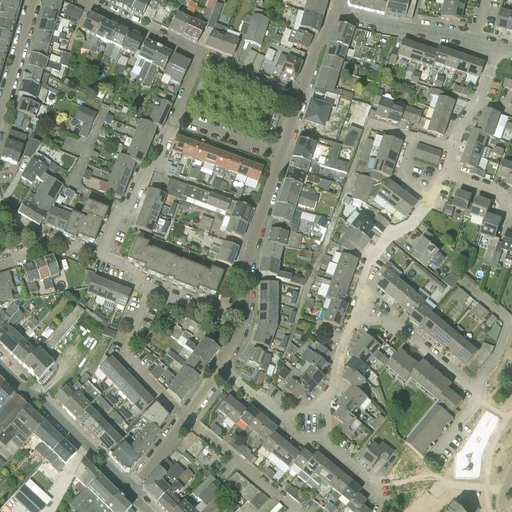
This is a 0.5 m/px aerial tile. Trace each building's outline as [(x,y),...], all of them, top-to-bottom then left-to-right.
[(0,0),(0,9),(17,15),(20,4),(6,0),(0,0)] [(59,14),(59,13),(62,2),(56,0),(46,0),(44,9),(59,14)] [(117,0),(115,5),(130,12),(136,0),(117,0)] [(142,18),(150,0),(136,0),(130,12),(142,18)] [(150,0),(142,18),(152,23),(160,5),(158,4),(151,1),(150,0)] [(299,12),(322,20),(327,1),(324,0),(301,0),(300,6),(287,1),(285,7),(299,12)] [(349,7),(365,11),(367,0),(347,0),(347,4),(349,7)] [(367,0),(365,11),(384,15),(387,0),(367,0)] [(387,0),(384,15),(397,18),(404,19),(409,0),(387,0)] [(444,0),(443,6),(462,10),(464,0),(444,0)] [(187,11),(193,15),(197,6),(191,3),(187,11)] [(223,6),(216,3),(213,11),(207,27),(214,29),(223,6)] [(70,18),(78,21),(82,12),(68,5),(63,15),(64,16),(70,18)] [(462,10),(443,6),(440,18),(460,22),(462,10)] [(190,20),(182,37),(196,44),(204,28),(206,29),(207,27),(213,11),(206,8),(201,21),(197,19),(195,22),(190,20)] [(0,21),(14,25),(17,15),(0,9),(0,21)] [(59,14),(44,9),(41,21),(59,27),(61,20),(57,19),(59,14)] [(269,13),(257,10),(256,15),(267,19),(269,13)] [(497,29),(509,32),(511,19),(511,13),(501,11),(497,29)] [(292,30),(311,38),(313,33),(317,35),(322,20),(299,12),(297,18),(296,18),(292,30)] [(168,30),(182,37),(190,20),(176,13),(168,30)] [(81,47),(89,51),(103,21),(88,14),(80,30),(89,35),(86,43),(83,42),(81,47)] [(78,21),(70,18),(64,16),(63,20),(65,21),(70,22),(74,26),(78,21)] [(252,16),(251,19),(246,37),(244,42),(261,48),(269,21),(252,16)] [(239,34),(246,37),(251,19),(245,17),(239,34)] [(0,32),(11,36),(14,25),(0,21),(0,32)] [(61,34),(57,33),(59,27),(41,21),(37,33),(64,41),(66,35),(61,34)] [(101,40),(109,44),(117,28),(103,21),(89,51),(96,54),(98,49),(97,48),(101,40)] [(350,41),(353,42),(357,31),(356,31),(356,32),(353,31),(353,30),(336,25),(329,45),(347,50),(348,50),(350,41)] [(114,46),(122,50),(129,34),(117,28),(109,44),(100,63),(106,65),(114,48),(113,48),(114,46)] [(292,30),(287,43),(292,45),(306,51),(311,38),(292,30)] [(0,44),(8,46),(11,36),(0,32),(0,44)] [(208,41),(206,48),(219,53),(225,37),(212,32),(210,38),(209,37),(208,40),(208,41)] [(63,45),(64,41),(37,33),(34,45),(51,50),(52,50),(52,49),(57,51),(59,44),(63,45)] [(131,57),(133,58),(142,40),(129,34),(122,50),(132,55),(131,57)] [(280,44),(282,37),(274,34),(272,40),(280,44)] [(225,37),(219,53),(232,58),(238,41),(225,37)] [(353,51),(360,53),(361,49),(363,40),(357,38),(354,47),(353,51)] [(397,57),(409,61),(414,45),(402,41),(399,52),(393,50),(388,64),(389,64),(393,65),(394,66),(397,57)] [(135,83),(142,87),(159,48),(145,42),(135,63),(143,67),(141,71),(140,70),(138,74),(139,74),(135,83)] [(71,56),(71,55),(62,52),(61,59),(50,55),(52,50),(51,50),(34,45),(30,56),(45,60),(60,65),(65,67),(67,68),(71,56)] [(324,58),(343,63),(343,62),(345,56),(360,60),(362,54),(360,53),(353,51),(348,50),(347,50),(329,45),(324,58)] [(409,61),(420,65),(425,49),(414,45),(409,61)] [(157,71),(158,68),(163,71),(171,54),(159,48),(142,87),(149,90),(158,72),(157,71)] [(434,64),(444,68),(449,52),(438,48),(436,53),(437,53),(433,64),(434,64)] [(287,57),(281,55),(277,66),(283,68),(280,75),(295,81),(302,64),(305,55),(291,49),(288,57),(287,57)] [(425,49),(420,65),(432,69),(434,64),(433,64),(437,53),(436,53),(425,49)] [(265,57),(251,50),(243,66),(258,74),(265,57)] [(444,68),(455,72),(460,56),(449,52),(444,68)] [(164,93),(174,98),(180,86),(181,83),(190,63),(173,55),(163,76),(170,79),(164,93)] [(64,69),(65,67),(60,65),(45,60),(30,56),(26,68),(41,73),(41,71),(45,71),(46,68),(59,72),(60,67),(64,69)] [(123,66),(126,59),(120,56),(117,64),(123,66)] [(455,72),(466,75),(471,60),(460,56),(455,72)] [(356,72),(357,67),(343,62),(343,63),(324,58),(320,70),(338,75),(339,72),(341,73),(340,75),(344,76),(344,74),(348,75),(356,77),(357,72),(356,72)] [(378,71),(384,73),(388,62),(382,60),(379,67),(378,71)] [(471,60),(466,75),(478,79),(483,64),(471,60)] [(44,89),(57,96),(58,92),(46,86),(48,81),(45,79),(44,82),(42,81),(41,84),(40,83),(43,73),(42,73),(43,71),(45,72),(45,71),(41,71),(41,73),(26,68),(22,82),(44,89)] [(314,90),(351,101),(353,94),(339,90),(334,90),(338,75),(320,70),(314,90)] [(503,87),(509,89),(511,80),(511,75),(507,74),(503,87)] [(435,83),(442,85),(444,79),(437,77),(435,83)] [(391,82),(383,79),(381,85),(389,88),(391,82)] [(57,96),(44,89),(22,82),(18,95),(36,101),(44,104),(48,91),(57,96)] [(99,97),(103,100),(107,92),(103,89),(99,97)] [(434,110),(450,115),(454,103),(443,100),(445,94),(431,89),(429,95),(438,98),(434,110)] [(375,117),(386,121),(392,105),(380,101),(383,92),(378,90),(372,105),(378,107),(375,117)] [(143,121),(156,127),(161,129),(166,120),(165,120),(171,106),(155,99),(152,106),(150,105),(143,121)] [(37,113),(40,106),(20,100),(16,112),(35,119),(37,113)] [(304,122),(323,128),(329,108),(310,102),(304,122)] [(400,120),(406,122),(410,108),(404,106),(403,109),(392,105),(386,121),(398,125),(400,120)] [(264,125),(268,110),(255,106),(251,122),(264,125)] [(96,115),(80,107),(74,119),(91,127),(96,115)] [(406,122),(411,124),(416,110),(410,108),(406,122)] [(416,110),(411,124),(418,126),(422,112),(416,110)] [(430,121),(446,126),(450,115),(434,110),(430,121)] [(481,122),(496,127),(500,115),(485,110),(481,122)] [(18,114),(14,126),(19,128),(22,116),(18,114)] [(136,130),(153,137),(156,127),(143,121),(140,120),(136,130)] [(446,126),(430,121),(426,133),(442,138),(446,126)] [(488,137),(492,139),(496,127),(481,122),(477,132),(477,133),(488,137)] [(86,139),(90,128),(82,125),(78,136),(86,139)] [(342,146),(355,150),(362,131),(349,127),(342,146)] [(132,140),(149,147),(153,137),(136,130),(132,140)] [(27,136),(9,131),(1,160),(17,165),(27,136)] [(485,148),(488,137),(477,133),(477,132),(473,131),(469,143),(485,148)] [(337,161),(341,148),(300,135),(292,159),(319,166),(346,174),(350,164),(337,161)] [(38,142),(28,137),(22,159),(29,163),(38,142)] [(171,151),(182,155),(187,142),(176,137),(173,145),(173,144),(172,146),(173,147),(171,151)] [(379,149),(397,156),(401,144),(383,138),(379,149)] [(128,150),(145,156),(149,147),(132,140),(128,150)] [(362,154),(369,157),(374,142),(367,140),(362,154)] [(182,155),(193,159),(198,146),(187,142),(182,155)] [(465,154),(481,159),(485,148),(469,143),(465,154)] [(413,158),(419,160),(423,147),(417,145),(413,158)] [(193,159),(204,163),(207,154),(209,149),(198,146),(193,159)] [(419,160),(425,162),(429,149),(423,147),(419,160)] [(204,163),(215,167),(219,153),(209,149),(207,154),(204,163)] [(375,160),(393,167),(397,156),(379,149),(375,160)] [(425,162),(431,164),(435,151),(429,149),(425,162)] [(119,157),(135,163),(141,166),(145,156),(128,150),(125,157),(119,155),(119,157)] [(435,151),(431,164),(437,166),(441,153),(435,151)] [(213,172),(223,176),(224,174),(230,157),(219,153),(215,167),(213,172)] [(365,162),(367,158),(368,158),(369,157),(362,154),(359,160),(365,162)] [(483,179),(485,173),(477,170),(481,159),(465,154),(461,165),(471,169),(469,174),(483,179)] [(37,185),(40,182),(44,174),(43,174),(49,164),(35,156),(21,178),(31,185),(35,179),(40,182),(37,185)] [(115,166),(131,172),(135,163),(119,157),(115,166)] [(230,157),(224,174),(229,176),(230,173),(236,175),(241,161),(230,157)] [(288,170),(316,178),(319,166),(292,159),(288,170)] [(358,182),(372,187),(374,181),(378,182),(380,175),(389,178),(393,167),(375,160),(370,159),(366,169),(372,171),(369,179),(360,175),(358,182)] [(236,175),(247,179),(252,165),(241,161),(236,175)] [(498,177),(509,181),(510,182),(511,174),(511,163),(503,161),(498,177)] [(164,171),(175,175),(178,166),(178,165),(172,163),(172,164),(167,162),(164,171)] [(196,182),(199,174),(202,168),(195,165),(194,170),(191,169),(188,177),(197,180),(196,182)] [(252,165),(247,179),(258,183),(263,169),(252,165)] [(111,175),(128,182),(131,172),(115,166),(111,175)] [(321,180),(321,179),(316,178),(288,170),(284,182),(303,187),(304,182),(319,186),(319,185),(325,187),(326,181),(321,180)] [(40,182),(37,185),(39,187),(42,183),(43,184),(35,198),(30,194),(18,213),(39,226),(45,217),(45,216),(62,186),(44,174),(40,182)] [(199,174),(196,182),(201,184),(205,176),(199,174)] [(108,185),(124,191),(128,182),(111,175),(108,185)] [(230,219),(246,225),(252,210),(236,204),(231,201),(210,194),(170,179),(164,194),(166,195),(185,202),(230,219)] [(211,188),(219,190),(222,182),(214,179),(211,188)] [(222,182),(219,190),(224,192),(225,190),(227,183),(226,183),(222,182)] [(281,193),(313,202),(315,195),(316,191),(303,187),(284,182),(281,193)] [(371,189),(372,187),(358,182),(355,187),(370,193),(371,189)] [(377,197),(385,203),(386,204),(398,189),(388,182),(377,197)] [(124,191),(108,185),(104,194),(120,200),(124,191)] [(368,199),(370,193),(355,187),(353,194),(368,199)] [(244,190),(238,188),(235,196),(240,198),(244,190)] [(395,211),(396,212),(407,197),(398,189),(386,204),(384,207),(384,208),(383,209),(392,216),(395,211)] [(164,194),(164,195),(149,190),(146,199),(163,206),(166,196),(166,195),(164,194)] [(249,192),(246,200),(251,202),(254,194),(249,192)] [(466,213),(469,205),(472,197),(458,192),(455,203),(449,201),(445,214),(452,216),(454,209),(466,212),(464,217),(465,217),(466,213)] [(314,210),(316,203),(313,202),(281,193),(277,205),(294,210),(296,205),(314,210)] [(366,204),(368,199),(353,194),(351,199),(366,204)] [(407,197),(396,212),(405,219),(416,204),(407,197)] [(159,215),(163,206),(146,199),(142,209),(159,215)] [(343,203),(349,207),(352,203),(347,199),(343,203)] [(485,221),(487,215),(491,203),(477,199),(474,207),(469,205),(466,213),(465,217),(472,220),(473,217),(485,221)] [(71,213),(70,216),(64,233),(62,236),(75,241),(77,237),(94,244),(102,222),(103,223),(108,210),(86,202),(81,214),(87,216),(86,219),(84,219),(84,218),(71,213)] [(179,209),(187,212),(190,205),(181,202),(179,209)] [(45,226),(54,229),(61,212),(62,212),(63,207),(58,205),(56,210),(52,208),(45,226)] [(271,228),(296,235),(296,234),(298,226),(302,213),(294,211),(294,210),(277,205),(272,219),(273,219),(271,228)] [(155,225),(159,215),(142,209),(138,218),(155,225)] [(54,229),(64,233),(70,216),(62,212),(61,212),(54,229)] [(351,227),(365,238),(373,228),(381,234),(385,229),(373,219),(370,217),(367,221),(359,215),(359,216),(355,212),(347,222),(351,225),(350,227),(351,227)] [(373,219),(385,229),(389,224),(377,215),(373,219)] [(480,236),(486,238),(487,235),(495,238),(501,220),(487,215),(485,221),(480,236)] [(202,216),(198,229),(209,233),(213,220),(202,216)] [(329,222),(321,216),(316,224),(324,230),(329,222)] [(151,234),(155,225),(138,218),(134,228),(151,234)] [(230,219),(224,233),(241,239),(246,225),(230,219)] [(346,239),(346,240),(341,246),(341,247),(342,248),(351,253),(355,248),(361,253),(370,242),(365,238),(351,227),(343,237),(346,239)] [(296,234),(296,235),(271,228),(271,231),(270,231),(267,245),(283,248),(285,248),(299,251),(301,238),(305,239),(305,237),(296,234)] [(511,232),(509,231),(504,245),(498,243),(497,248),(491,264),(496,267),(497,268),(503,251),(508,253),(506,260),(511,262),(511,232)] [(435,239),(427,232),(421,239),(423,240),(414,250),(416,252),(419,254),(415,258),(412,256),(427,269),(440,252),(430,244),(435,239)] [(177,242),(184,245),(186,238),(179,236),(177,242)] [(143,271),(155,276),(164,254),(151,249),(151,250),(147,248),(149,244),(136,239),(127,261),(144,268),(143,271)] [(216,261),(231,267),(238,249),(222,243),(220,249),(212,246),(208,258),(216,261)] [(280,260),(283,248),(267,245),(265,244),(261,257),(280,260)] [(486,259),(491,264),(497,248),(489,246),(485,259),(486,259)] [(189,252),(183,250),(181,255),(187,258),(189,252)] [(302,260),(310,262),(312,253),(299,250),(298,258),(302,259),(302,260)] [(172,283),(184,288),(193,265),(181,260),(180,261),(176,259),(164,254),(155,276),(167,281),(168,279),(173,281),(172,283)] [(337,266),(353,272),(357,261),(340,255),(337,266)] [(63,272),(59,273),(53,257),(43,261),(51,284),(53,288),(55,294),(70,291),(63,272)] [(275,279),(304,287),(306,279),(292,275),(291,276),(277,273),(279,263),(280,260),(261,257),(260,260),(258,274),(275,277),(275,279)] [(55,294),(53,288),(51,284),(43,261),(34,264),(40,281),(40,283),(42,282),(47,296),(55,294)] [(377,287),(386,294),(398,279),(390,271),(394,266),(389,262),(379,274),(384,278),(377,287)] [(413,268),(418,273),(422,268),(417,263),(413,268)] [(38,292),(35,283),(40,281),(34,264),(22,268),(25,277),(27,284),(26,284),(30,295),(38,292)] [(193,265),(184,288),(196,293),(198,289),(215,296),(223,274),(211,269),(209,272),(205,271),(205,270),(193,265)] [(333,276),(349,283),(353,272),(337,266),(333,276)] [(428,280),(431,275),(422,268),(418,273),(428,280)] [(0,303),(13,301),(18,300),(18,301),(20,300),(26,299),(25,294),(12,296),(11,292),(14,291),(9,273),(9,272),(0,274),(0,303)] [(460,279),(457,277),(453,273),(453,274),(452,273),(444,282),(452,289),(460,279)] [(87,274),(84,281),(90,283),(92,277),(87,274)] [(437,288),(441,283),(431,275),(428,280),(437,288)] [(331,282),(323,280),(321,285),(346,293),(349,283),(333,276),(331,282)] [(86,294),(96,298),(102,281),(93,277),(86,294)] [(386,294),(395,301),(407,286),(398,279),(386,294)] [(96,298),(105,301),(112,285),(102,281),(96,298)] [(441,283),(437,288),(443,293),(447,288),(441,283)] [(259,294),(278,294),(278,284),(260,284),(259,294)] [(105,301),(115,305),(121,289),(112,285),(105,301)] [(342,304),(346,293),(321,285),(320,289),(317,295),(331,300),(332,300),(342,304)] [(395,301),(404,309),(417,294),(407,286),(395,301)] [(121,289),(115,305),(124,309),(131,292),(121,289)] [(453,298),(457,302),(465,293),(460,289),(453,298)] [(465,293),(457,302),(458,302),(462,306),(470,296),(465,293)] [(259,304),(278,304),(278,294),(259,294),(259,304)] [(404,309),(413,316),(413,317),(422,306),(423,305),(426,301),(417,294),(404,309)] [(0,332),(0,344),(12,356),(23,342),(24,341),(32,332),(37,328),(50,312),(46,308),(36,320),(33,317),(25,326),(28,330),(21,338),(13,331),(34,307),(31,304),(32,303),(29,301),(31,298),(30,298),(23,307),(22,308),(10,321),(10,320),(6,325),(0,332)] [(4,315),(10,320),(10,321),(22,308),(23,307),(30,298),(26,299),(18,301),(19,302),(12,306),(4,315)] [(331,300),(327,311),(343,317),(347,306),(342,304),(332,300),(331,300)] [(458,311),(462,306),(458,302),(453,308),(458,311)] [(259,314),(277,314),(278,304),(259,304),(259,314)] [(471,313),(476,317),(484,308),(479,304),(478,305),(475,308),(471,313)] [(54,332),(44,343),(51,349),(52,350),(85,312),(77,305),(54,332)] [(410,320),(419,328),(432,313),(423,305),(422,306),(413,317),(413,316),(410,320)] [(484,308),(476,317),(481,321),(488,312),(484,308)] [(343,317),(327,311),(323,322),(339,328),(343,317)] [(426,329),(431,334),(442,321),(432,313),(419,328),(423,332),(426,329)] [(259,324),(277,327),(277,314),(259,314),(259,324)] [(490,329),(497,320),(492,316),(491,317),(487,322),(485,325),(490,329)] [(434,341),(438,344),(451,328),(442,321),(431,334),(437,338),(434,341)] [(255,334),(273,340),(277,327),(259,324),(255,334)] [(488,334),(496,342),(501,328),(496,325),(488,334)] [(169,335),(178,342),(184,333),(175,326),(169,335)] [(40,336),(30,347),(24,341),(23,342),(12,356),(23,367),(35,353),(39,349),(44,343),(54,332),(48,327),(41,336),(40,336)] [(444,345),(449,349),(459,336),(451,328),(438,344),(442,347),(444,345)] [(106,329),(102,335),(113,340),(116,333),(106,329)] [(303,333),(295,330),(292,336),(300,339),(303,333)] [(269,349),(273,340),(255,334),(252,343),(269,349)] [(380,363),(380,362),(385,357),(378,352),(385,343),(374,334),(370,339),(366,336),(359,345),(377,360),(380,363)] [(453,356),(457,359),(469,344),(459,336),(449,349),(455,354),(453,356)] [(188,351),(208,365),(219,351),(204,340),(196,351),(193,349),(194,347),(188,342),(184,348),(189,351),(188,351)] [(288,348),(295,354),(299,350),(290,343),(288,348)] [(474,357),(479,352),(469,344),(457,359),(460,362),(463,360),(468,364),(470,362),(474,357)] [(482,348),(492,354),(494,348),(483,344),(482,348)] [(373,365),(377,360),(359,345),(350,355),(354,358),(355,358),(365,367),(366,366),(370,370),(371,369),(367,366),(370,362),(373,365)] [(317,350),(326,358),(330,353),(321,346),(317,350)] [(292,358),(295,354),(288,348),(286,353),(292,358)] [(479,352),(488,359),(492,354),(482,348),(479,352)] [(46,356),(45,355),(39,349),(35,353),(23,367),(38,382),(54,364),(52,362),(46,356)] [(263,379),(272,356),(253,349),(248,363),(258,368),(257,372),(251,384),(259,388),(263,379)] [(306,363),(319,374),(327,365),(322,362),(326,358),(317,350),(313,355),(308,350),(301,359),(306,363)] [(173,361),(198,379),(208,365),(188,351),(185,356),(189,359),(186,363),(170,351),(166,356),(167,357),(173,361)] [(453,419),(456,415),(453,413),(463,402),(448,389),(452,385),(446,380),(442,377),(437,372),(436,373),(429,366),(423,361),(419,366),(414,362),(406,356),(407,355),(401,351),(387,367),(386,369),(388,371),(387,372),(393,377),(394,376),(407,386),(411,382),(437,403),(411,433),(410,432),(404,438),(406,439),(404,441),(403,441),(416,452),(422,457),(427,451),(433,443),(433,444),(443,433),(442,432),(448,425),(449,426),(453,420),(453,419)] [(474,357),(484,364),(488,359),(479,352),(474,357)] [(109,360),(104,356),(99,366),(100,368),(98,370),(105,378),(118,365),(111,358),(109,360)] [(385,357),(380,362),(385,367),(390,361),(385,357)] [(470,362),(479,369),(484,364),(474,357),(470,362)] [(366,375),(370,370),(366,366),(365,367),(355,358),(354,358),(347,367),(350,370),(362,379),(366,382),(367,381),(363,378),(366,375)] [(198,379),(173,361),(170,365),(180,373),(175,379),(190,391),(198,379)] [(470,362),(468,364),(466,367),(475,375),(479,369),(470,362)] [(299,372),(316,387),(324,378),(319,374),(306,363),(299,372)] [(105,378),(112,385),(125,373),(118,365),(105,378)] [(157,382),(162,376),(166,372),(163,370),(158,366),(150,375),(157,382)] [(290,373),(282,366),(280,372),(287,378),(290,373)] [(309,396),(316,387),(299,372),(294,368),(290,373),(287,378),(304,392),(309,396)] [(350,370),(343,380),(352,387),(353,387),(358,392),(366,382),(362,379),(350,370)] [(167,371),(166,372),(162,376),(172,385),(167,392),(180,405),(190,391),(175,379),(167,371)] [(278,376),(284,381),(287,378),(280,372),(278,376)] [(112,385),(119,392),(132,380),(125,373),(112,385)] [(54,400),(63,409),(87,383),(90,380),(91,378),(87,374),(72,389),(69,386),(54,400)] [(297,401),(304,392),(287,378),(284,381),(288,385),(284,390),(297,401)] [(119,392),(127,400),(139,387),(132,380),(119,392)] [(90,407),(101,396),(99,394),(94,389),(87,383),(63,409),(75,421),(90,407)] [(0,410),(14,394),(5,385),(0,390),(0,410)] [(99,394),(99,393),(103,390),(98,385),(97,386),(94,389),(99,394)] [(127,400),(134,407),(146,395),(139,387),(127,400)] [(360,409),(368,399),(358,392),(353,387),(352,387),(345,396),(360,409)] [(377,397),(383,395),(381,388),(375,390),(377,397)] [(223,393),(219,398),(223,402),(227,397),(223,393)] [(0,443),(5,448),(15,437),(24,445),(28,440),(34,435),(45,423),(14,394),(0,410),(0,443)] [(134,407),(141,414),(153,402),(146,395),(134,407)] [(383,395),(377,397),(380,404),(385,402),(383,395)] [(354,416),(360,409),(345,396),(337,406),(341,409),(341,408),(352,417),(353,417),(354,416)] [(217,410),(226,418),(237,405),(228,397),(217,410)] [(104,407),(107,404),(103,399),(99,403),(104,407)] [(107,404),(104,407),(108,412),(112,408),(107,404)] [(140,419),(141,421),(159,434),(159,433),(158,432),(168,418),(155,404),(140,419)] [(226,418),(235,425),(239,421),(246,412),(237,405),(226,418)] [(75,421),(81,428),(96,414),(90,407),(75,421)] [(239,421),(247,428),(259,414),(250,407),(246,412),(239,421),(235,425),(239,421)] [(123,416),(127,413),(122,408),(119,412),(123,416)] [(361,424),(353,417),(352,417),(341,408),(341,409),(334,417),(343,425),(339,430),(350,439),(354,434),(353,433),(361,424)] [(116,421),(120,417),(115,412),(112,416),(116,421)] [(127,413),(123,416),(128,421),(131,418),(127,413)] [(81,428),(88,434),(103,420),(96,414),(81,428)] [(249,436),(253,440),(268,422),(259,414),(247,428),(252,432),(249,436)] [(375,420),(380,424),(385,419),(380,415),(375,420)] [(120,417),(116,421),(121,425),(124,422),(120,417)] [(88,434),(94,441),(109,427),(103,420),(88,434)] [(380,424),(375,420),(370,426),(375,430),(380,424)] [(135,427),(133,429),(137,432),(131,439),(135,442),(130,449),(140,460),(159,434),(141,421),(138,424),(135,427)] [(265,442),(273,434),(277,429),(268,422),(253,440),(257,435),(265,442)] [(52,453),(63,441),(45,423),(34,435),(28,440),(24,445),(22,447),(28,452),(36,445),(35,445),(38,441),(41,444),(36,450),(46,459),(45,461),(52,453)] [(209,431),(213,434),(218,428),(214,425),(209,431)] [(94,441),(101,448),(116,434),(109,427),(94,441)] [(218,428),(213,434),(217,437),(221,431),(218,428)] [(101,448),(108,455),(122,441),(116,434),(101,448)] [(261,447),(270,455),(282,441),(273,434),(265,442),(265,443),(261,447)] [(227,445),(231,448),(236,443),(232,440),(227,445)] [(65,465),(67,462),(77,471),(83,460),(63,441),(52,453),(45,461),(50,466),(58,459),(65,465)] [(279,462),(280,462),(291,449),(282,441),(270,455),(271,455),(267,459),(276,466),(279,462)] [(379,447),(375,443),(361,460),(372,469),(381,459),(386,462),(394,451),(383,442),(379,447)] [(236,443),(231,448),(235,452),(239,446),(236,443)] [(130,449),(124,444),(110,457),(125,472),(125,473),(128,473),(129,473),(129,472),(140,460),(130,449)] [(303,451),(298,448),(295,452),(291,449),(280,462),(288,469),(292,465),(303,451)] [(293,465),(301,472),(312,458),(303,451),(292,465),(288,469),(289,469),(293,465)] [(181,456),(191,464),(194,461),(184,453),(181,456)] [(302,472),(310,478),(325,461),(316,453),(312,458),(301,472),(302,472)] [(245,460),(249,463),(253,457),(249,454),(245,460)] [(253,457),(249,463),(252,466),(257,460),(253,457)] [(99,476),(83,460),(77,471),(74,476),(74,478),(86,490),(86,489),(99,476)] [(174,483),(184,472),(176,464),(172,469),(165,461),(158,469),(174,483)] [(310,478),(319,486),(334,468),(325,461),(310,478)] [(323,482),(331,489),(342,475),(334,468),(319,486),(323,482)] [(143,490),(156,503),(174,483),(158,469),(143,486),(143,490)] [(156,503),(165,511),(173,511),(183,502),(186,498),(190,495),(188,493),(178,502),(172,496),(177,491),(179,493),(183,489),(182,488),(194,476),(188,469),(184,472),(174,483),(156,503)] [(263,474),(267,477),(271,472),(267,469),(263,474)] [(271,472),(267,477),(270,481),(275,475),(271,472)] [(227,481),(232,486),(241,477),(236,473),(228,480),(227,481)] [(173,511),(201,511),(205,509),(218,496),(219,495),(222,493),(224,488),(216,480),(216,481),(211,475),(192,493),(198,500),(197,502),(199,505),(193,510),(184,501),(191,495),(190,495),(186,498),(183,502),(173,511)] [(331,489),(340,496),(351,483),(342,475),(331,489)] [(86,490),(81,494),(69,505),(75,511),(109,511),(110,510),(107,507),(119,495),(99,476),(86,489),(86,490)] [(232,486),(236,490),(246,481),(241,477),(232,486)] [(236,490),(241,494),(250,485),(246,481),(236,490)] [(281,489),(285,492),(289,486),(285,483),(281,489)] [(350,503),(357,495),(361,490),(351,483),(340,496),(349,503),(345,508),(350,503)] [(241,494),(245,499),(255,489),(250,485),(241,494)] [(289,486),(285,492),(288,495),(293,489),(289,486)] [(245,499),(247,502),(249,503),(259,492),(255,489),(245,499)] [(18,490),(7,502),(18,511),(38,511),(40,510),(18,490)] [(254,497),(249,503),(252,506),(258,511),(269,500),(259,492),(254,497)] [(313,501),(317,495),(313,492),(309,498),(313,501)] [(133,511),(130,509),(132,507),(119,495),(107,507),(110,510),(109,511),(133,511)] [(357,511),(362,507),(366,502),(357,495),(350,503),(345,508),(349,511),(357,511)] [(212,511),(224,502),(219,496),(218,496),(205,509),(201,511),(212,511)] [(305,500),(301,496),(297,502),(301,505),(305,500)] [(236,511),(240,508),(233,501),(222,511),(236,511)] [(323,509),(327,511),(332,506),(328,503),(323,509)]
